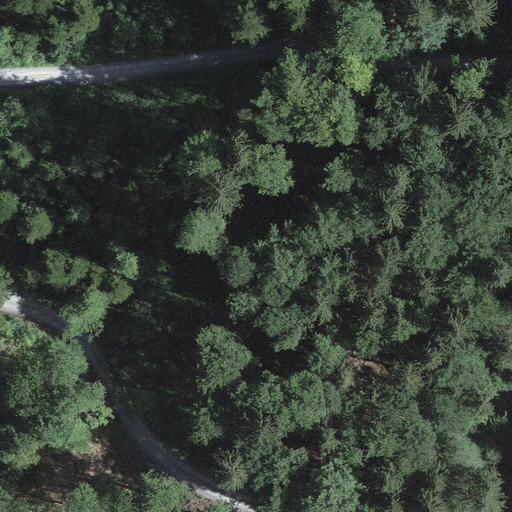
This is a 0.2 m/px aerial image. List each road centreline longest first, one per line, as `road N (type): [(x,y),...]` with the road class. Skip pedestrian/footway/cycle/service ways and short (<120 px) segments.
road 1 (track): [(511,57),(262,39),(0,106)]
road 2 (track): [(0,303),(97,345),(177,472),(259,511)]
